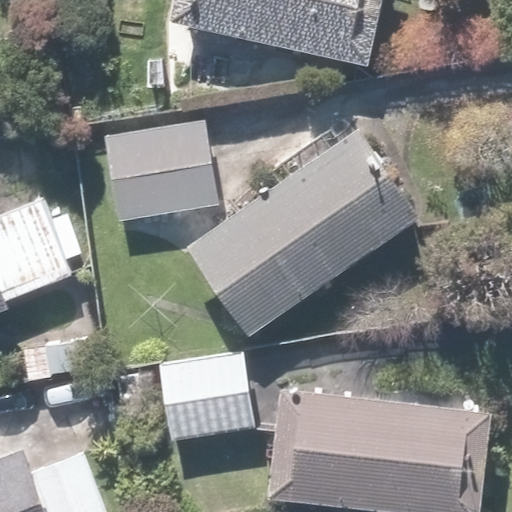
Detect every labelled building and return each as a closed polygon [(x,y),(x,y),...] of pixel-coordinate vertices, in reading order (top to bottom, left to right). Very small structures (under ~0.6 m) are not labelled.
[(392,0),(172,0),(168,22),(379,65),(392,0)] [(211,113),(108,130),(123,220),(226,203),(211,113)] [(349,136),(339,122),(272,171),(282,185),(195,248),(259,336),(431,211),(367,123),(349,136)] [(55,218),(46,197),(0,216),(0,307),(79,274),(73,260),(89,253),(71,211),(55,218)] [(251,347),(164,361),(176,437),(263,423),(251,347)] [(493,511),(503,406),(306,388),(296,499),(437,511),(493,511)] [(113,511),(91,452),(46,469),(35,441),(0,454),(0,511),(113,511)]
